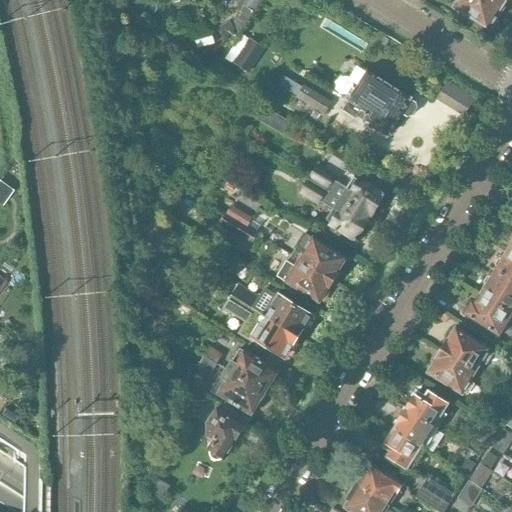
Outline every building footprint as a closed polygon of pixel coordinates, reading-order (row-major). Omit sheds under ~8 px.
[(247,0),(236,0),(240,12),(247,0)] [(504,8),(491,0),(460,0),(455,8),(490,30),(492,27),(495,24),(498,20),(498,16),(504,8)] [(234,31),(229,22),(219,28),(222,38),(234,31)] [(212,32),(218,41),(222,38),(219,28),(212,32)] [(138,35),(134,69),(145,70),(148,36),(138,35)] [(232,62),(243,68),(252,55),(241,48),(232,62)] [(367,72),(342,111),(355,119),(361,111),(368,114),(363,122),(388,137),(403,113),(409,117),(413,116),(418,109),(416,103),(411,100),(412,99),(367,72)] [(304,86),(297,98),(324,115),(331,103),(304,86)] [(263,108),(256,120),(269,127),(276,115),(263,108)] [(355,161),(349,171),(359,178),(362,180),(368,170),(355,161)] [(308,180),(370,219),(380,203),(383,203),(386,198),(385,192),(379,188),(377,189),(362,180),(359,178),(358,180),(354,178),(347,189),(334,181),(336,178),(317,166),(308,180)] [(370,219),(308,180),(299,194),(318,206),(320,202),(333,211),(326,221),(331,224),(330,225),(347,236),(348,240),(353,242),(359,241),(362,236),(362,232),(370,219)] [(225,215),(247,229),(253,219),(231,206),(225,215)] [(300,261),(334,282),(339,274),(337,273),(345,259),(305,235),(296,249),(304,254),(300,261)] [(274,262),(281,252),(269,245),(263,255),(274,262)] [(511,280),(511,252),(509,250),(503,259),(499,260),(495,265),(497,269),(496,271),(511,280)] [(183,267),(156,251),(146,267),(150,269),(146,276),(158,283),(163,274),(175,281),(183,267)] [(287,263),(278,277),(319,302),(328,288),(329,289),(334,282),(300,261),(295,268),(287,263)] [(511,315),(511,280),(496,271),(492,277),(488,277),(484,283),(486,287),(480,296),(511,315)] [(238,284),(231,296),(264,316),(298,337),(304,329),(303,328),(304,326),(307,325),(310,320),(309,317),(311,315),(280,297),(278,298),(264,289),(259,297),(238,284)] [(298,337),(264,316),(231,296),(222,309),(244,323),(238,334),(252,342),(254,338),(284,357),(285,355),(288,355),(292,349),(291,347),(293,345),(298,337)] [(511,316),(511,315),(480,296),(475,305),(472,303),(464,314),(500,336),(511,316)] [(155,312),(150,319),(159,325),(164,318),(155,312)] [(441,351),(475,372),(489,350),(456,329),(455,331),(451,332),(448,338),(449,341),(448,343),(447,342),(441,351)] [(210,347),(204,356),(217,364),(222,354),(210,347)] [(227,370),(264,393),(277,372),(240,349),(227,370)] [(475,372),(441,351),(436,359),(437,359),(436,362),(433,362),(429,368),(430,371),(429,373),(462,394),(475,372)] [(204,356),(199,366),(211,373),(217,364),(204,356)] [(264,393),(227,370),(214,392),(251,415),(264,393)] [(186,387),(165,374),(156,390),(176,403),(186,387)] [(501,400),(511,406),(511,395),(506,392),(501,400)] [(405,410),(437,430),(445,416),(442,414),(447,405),(428,393),(425,399),(415,393),(405,410)] [(424,449),(437,430),(405,410),(397,423),(399,424),(395,431),(424,449)] [(224,459),(243,427),(216,411),(207,424),(207,436),(212,440),(207,447),(208,450),(209,451),(208,454),(211,459),(215,462),(218,461),(224,459)] [(503,455),(511,441),(511,434),(503,429),(491,448),(503,455)] [(424,449),(395,431),(384,447),(391,452),(388,457),(407,469),(413,460),(416,463),(424,449)] [(481,464),(480,464),(489,470),(496,460),(488,454),(481,464)] [(467,459),(459,472),(467,477),(475,465),(467,459)] [(469,481),(469,482),(481,490),(482,490),(480,489),(492,472),(489,470),(480,464),(469,481)] [(357,487),(390,507),(404,486),(374,467),(369,475),(366,473),(364,475),(360,475),(357,481),(359,485),(357,487)] [(455,494),(428,477),(421,488),(449,505),(455,494)] [(469,482),(457,500),(469,508),(481,490),(469,482)] [(387,511),(390,507),(357,487),(356,489),(352,488),(348,494),(350,498),(348,501),(352,503),(347,510),(351,511),(387,511)] [(415,498),(437,511),(443,511),(449,505),(421,488),(415,498)] [(453,507),(460,511),(466,511),(469,508),(457,500),(453,507)]
